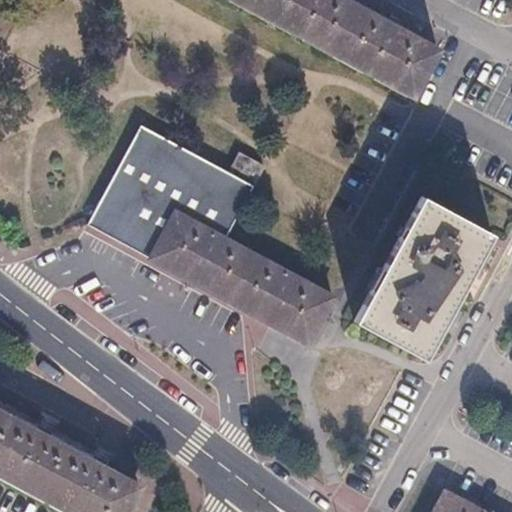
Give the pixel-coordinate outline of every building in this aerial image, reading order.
[(231,0),(413,96),(438,49),(379,18),(344,0),(231,0)] [(232,173),(143,126),(89,227),(188,279),(310,343),(335,298),(225,238),(262,166),(241,155),(232,173)] [(492,236),(423,200),(355,327),(424,364),(467,284),(492,236)] [(0,476),(66,511),(127,511),(140,489),(0,413),(0,476)] [(482,511),(445,492),(434,511),(482,511)]
